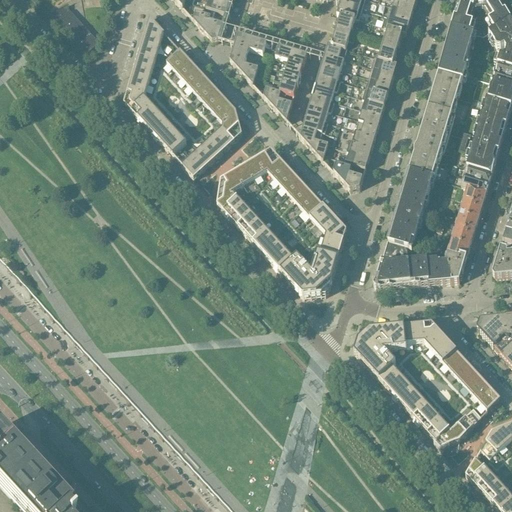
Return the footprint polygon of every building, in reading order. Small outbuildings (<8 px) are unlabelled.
[(218,44),(231,0),(169,0),(183,14),(184,9),(197,12),(193,25),(212,46),(218,44)] [(354,13),(357,2),(350,0),(342,0),(340,8),(354,13)] [(391,34),(394,25),(397,15),(400,4),(401,0),(357,0),(357,2),(354,13),(351,22),(355,23),(355,25),(351,35),(366,40),(366,39),(370,40),(369,41),(384,45),(384,44),(387,34),(387,33),(391,34)] [(415,9),(417,0),(401,0),(400,4),(415,9)] [(483,41),(483,40),(488,37),(509,23),(504,15),(495,0),(461,0),(452,31),(474,38),(483,41)] [(412,19),(415,9),(400,4),(397,15),(412,19)] [(99,45),(94,40),(69,13),(68,12),(68,8),(69,8),(68,7),(66,8),(62,10),(58,12),(55,15),(53,16),(49,19),(85,58),(99,45)] [(351,22),(354,13),(340,8),(336,19),(340,20),(355,25),(355,23),(351,22)] [(409,29),(412,19),(397,15),(394,25),(409,29)] [(351,35),(355,25),(340,20),(336,35),(350,39),(351,35)] [(149,22),(143,44),(161,49),(164,38),(149,22)] [(511,27),(509,23),(488,37),(497,51),(500,52),(504,50),(506,54),(504,61),(500,60),(497,69),(511,73),(511,27)] [(405,40),(409,29),(394,25),(391,34),(387,33),(387,34),(402,39),(405,40)] [(452,31),(438,77),(461,85),(463,85),(470,61),(467,60),(474,38),(452,31)] [(397,53),(402,39),(387,34),(384,44),(384,45),(383,49),(397,53)] [(349,45),(349,43),(350,39),(336,35),(331,50),(346,54),(349,45)] [(161,49),(159,54),(162,57),(169,57),(166,54),(173,48),(164,38),(161,49)] [(249,54),(252,43),(238,38),(234,49),(249,54)] [(263,58),(266,47),(252,43),(249,54),(263,58)] [(350,174),(351,170),(354,159),(357,149),(360,138),(363,128),(366,118),(369,107),(373,97),(376,87),(379,76),(382,67),(378,65),(378,64),(382,53),(367,49),(367,50),(363,49),(364,48),(349,43),(349,45),(346,54),(345,56),(342,55),(339,64),(336,74),(333,85),(329,95),(326,105),(323,116),(320,126),(317,137),(314,145),(328,149),(323,167),(333,178),(336,170),(350,174)] [(143,44),(140,54),(158,59),(159,54),(161,49),(143,44)] [(173,48),(166,54),(169,57),(176,51),(173,48)] [(246,64),(249,54),(234,49),(231,59),(246,64)] [(345,56),(346,54),(331,50),(328,49),(324,59),(339,64),(342,55),(345,56)] [(393,68),(396,58),(397,53),(383,49),(382,53),(378,64),(393,68)] [(289,66),(292,55),(279,50),(275,62),(289,66)] [(145,101),(145,103),(151,111),(158,118),(165,126),(172,133),(179,141),(186,148),(172,161),(174,163),(180,169),(181,170),(190,162),(198,155),(206,148),(214,140),(222,133),(222,129),(215,121),(209,113),(202,106),(195,98),(188,91),(181,83),(174,76),(167,68),(181,56),(176,51),(169,57),(162,57),(159,54),(158,59),(155,70),(151,80),(148,90),(145,101)] [(140,54),(137,64),(155,70),(158,59),(140,54)] [(303,70),(306,60),(307,59),(292,55),(289,66),(303,70)] [(181,56),(167,68),(174,76),(188,64),(181,56)] [(242,78),(244,69),(246,64),(231,59),(230,65),(242,78)] [(336,74),(339,64),(324,59),(321,70),(336,74)] [(137,64),(134,75),(151,80),(155,70),(137,64)] [(188,64),(174,76),(181,83),(195,71),(188,64)] [(393,81),(396,69),(393,68),(378,64),(378,65),(382,67),(379,76),(393,81)] [(300,81),(303,70),(289,66),(286,77),(300,81)] [(253,90),(258,73),(244,69),(242,78),(253,90)] [(511,73),(497,69),(494,78),(511,83),(511,73)] [(333,85),(336,74),(321,70),(318,80),(333,85)] [(195,71),(181,83),(188,91),(201,79),(195,71)] [(134,75),(131,85),(148,90),(151,80),(134,75)] [(390,91),(393,81),(379,76),(376,87),(390,91)] [(300,84),(299,84),(300,81),(286,77),(282,88),(296,93),(298,87),(299,87),(300,84)] [(456,101),(460,90),(461,85),(438,77),(428,110),(451,117),(455,105),(465,108),(466,104),(456,101)] [(511,97),(511,83),(494,78),(492,86),(491,86),(489,91),(511,97)] [(201,79),(188,91),(195,98),(208,86),(201,79)] [(329,95),(333,85),(318,80),(315,91),(329,95)] [(131,85),(128,95),(145,101),(148,90),(131,85)] [(208,86),(195,98),(202,106),(215,94),(208,86)] [(387,101),(390,91),(376,87),(373,97),(387,101)] [(293,104),(296,93),(282,88),(280,97),(279,100),(293,104)] [(326,105),(329,95),(315,91),(314,94),(312,94),(312,97),(313,97),(311,101),(326,105)] [(511,111),(511,109),(511,97),(489,91),(486,103),(511,111)] [(275,111),(279,100),(280,97),(266,93),(263,102),(275,114),(275,111)] [(215,94),(202,106),(209,113),(222,101),(215,94)] [(128,95),(124,108),(131,116),(145,103),(145,101),(128,95)] [(384,112),(387,101),(373,97),(369,107),(384,112)] [(290,115),(293,104),(279,100),(275,111),(290,115)] [(222,101),(209,113),(215,121),(229,109),(222,101)] [(323,116),(326,105),(311,101),(308,111),(323,116)] [(145,103),(131,116),(138,123),(151,111),(145,103)] [(501,146),(506,129),(511,111),(486,103),(485,105),(486,105),(484,113),(481,122),(476,139),(501,146)] [(381,122),(384,112),(369,107),(366,118),(381,122)] [(229,109),(215,121),(222,129),(236,116),(229,109)] [(428,110),(418,143),(445,151),(455,118),(451,117),(428,110)] [(151,111),(138,123),(140,125),(145,131),(158,118),(151,111)] [(286,127),(290,115),(275,111),(275,114),(286,127)] [(320,126),(323,116),(308,111),(305,122),(320,126)] [(222,129),(222,133),(234,146),(242,139),(236,116),(222,129)] [(362,511),(310,455),(92,217),(0,117),(0,263),(22,288),(227,511),(362,511)] [(158,118),(145,131),(152,138),(165,126),(158,118)] [(378,132),(381,122),(366,118),(363,128),(378,132)] [(317,137),(320,126),(305,122),(302,132),(317,137)] [(165,126),(152,138),(159,146),(172,133),(165,126)] [(375,143),(378,132),(363,128),(360,138),(375,143)] [(312,154),(314,145),(317,137),(302,132),(299,141),(312,154)] [(172,133),(159,146),(165,153),(179,141),(172,133)] [(222,133),(214,140),(226,154),(234,146),(222,133)] [(462,135),(457,152),(465,155),(466,152),(464,151),(467,140),(469,140),(470,137),(462,135)] [(371,153),(375,143),(360,138),(357,149),(371,153)] [(501,146),(476,139),(473,149),(471,157),(496,164),(501,146)] [(214,140),(206,148),(218,161),(226,154),(214,140)] [(179,141),(165,153),(172,161),(186,148),(179,141)] [(445,151),(418,143),(417,149),(416,150),(415,151),(415,152),(414,153),(414,154),(414,155),(414,156),(414,157),(414,158),(409,175),(432,182),(440,155),(443,156),(445,151)] [(328,149),(314,145),(312,154),(323,167),(328,149)] [(206,148),(198,155),(210,168),(218,161),(206,148)] [(368,164),(371,153),(357,149),(354,159),(368,164)] [(271,154),(255,163),(265,179),(267,178),(267,177),(280,165),(271,154)] [(198,155),(190,162),(202,176),(210,168),(198,155)] [(496,164),(471,157),(469,164),(468,164),(466,172),(491,180),(496,164)] [(365,174),(368,164),(354,159),(351,170),(365,174)] [(190,162),(181,170),(193,184),(202,176),(190,162)] [(255,163),(245,170),(254,185),(265,179),(255,163)] [(280,165),(267,177),(267,178),(274,185),(288,172),(280,165)] [(245,170),(235,176),(244,191),(254,185),(245,170)] [(345,190),(348,180),(350,174),(336,170),(333,178),(345,190)] [(362,184),(365,174),(351,170),(350,174),(348,180),(362,184)] [(288,172),(274,185),(281,193),(295,180),(288,172)] [(491,180),(466,172),(464,182),(488,189),(491,180)] [(409,175),(401,201),(425,209),(433,182),(432,182),(409,175)] [(235,176),(224,182),(234,198),(244,191),(235,176)] [(234,198),(233,198),(237,204),(245,212),(252,220),(259,228),(266,236),(274,244),(281,251),(287,259),(295,267),(297,264),(304,271),(317,259),(320,260),(323,251),(326,241),(324,239),(317,232),(310,224),(303,216),(296,209),(289,201),(281,193),(274,185),(267,178),(265,179),(254,185),(244,191),(234,198)] [(295,180),(281,193),(289,201),(302,188),(295,180)] [(359,194),(362,184),(348,180),(345,190),(350,196),(359,194)] [(221,184),(217,209),(224,217),(237,204),(233,198),(234,198),(224,182),(221,184)] [(488,189),(464,182),(461,192),(466,193),(485,199),(488,189)] [(302,188),(289,201),(296,209),(309,196),(302,188)] [(485,199),(466,193),(459,220),(477,225),(485,199)] [(309,196),(296,209),(303,216),(316,204),(309,196)] [(401,201),(393,228),(417,236),(425,209),(401,201)] [(237,204),(224,217),(231,225),(245,212),(237,204)] [(316,204),(303,216),(310,224),(324,212),(316,204)] [(245,212),(231,225),(238,233),(252,220),(245,212)] [(324,212),(310,224),(317,232),(330,219),(324,212)] [(330,219),(317,232),(324,239),(337,227),(330,219)] [(252,220),(238,233),(246,241),(259,228),(252,220)] [(477,225),(459,220),(451,247),(469,252),(477,225)] [(511,225),(509,225),(503,244),(511,247),(511,225)] [(337,227),(324,239),(326,241),(343,247),(346,237),(337,227)] [(259,228),(246,241),(253,248),(266,236),(259,228)] [(417,236),(393,228),(387,247),(407,253),(411,254),(417,236)] [(266,236),(253,248),(260,256),(274,244),(266,236)] [(326,241),(323,251),(341,256),(343,247),(326,241)] [(274,244),(260,256),(267,264),(281,251),(274,244)] [(511,250),(511,247),(503,244),(500,253),(510,256),(511,250)] [(408,267),(407,253),(387,247),(381,266),(390,269),(408,267)] [(469,252),(451,247),(446,264),(445,267),(448,266),(448,273),(450,273),(452,288),(459,287),(469,252)] [(281,251),(267,264),(274,271),(287,259),(281,251)] [(323,251),(320,260),(338,265),(341,256),(323,251)] [(511,281),(511,255),(510,256),(500,253),(493,278),(492,280),(495,283),(511,281)] [(287,259),(274,271),(281,279),(281,280),(295,267),(287,259)] [(295,267),(281,280),(287,285),(300,300),(303,302),(321,300),(321,298),(328,297),(338,265),(320,260),(317,259),(304,271),(297,264),(295,267)] [(452,288),(450,273),(448,273),(448,266),(445,267),(437,267),(437,265),(427,266),(427,265),(409,267),(411,292),(452,288)] [(390,269),(381,266),(374,291),(378,295),(392,294),(390,269)] [(409,267),(408,267),(390,269),(392,294),(411,292),(409,267)] [(321,326),(339,316),(337,312),(319,323),(321,326)] [(511,321),(480,325),(476,333),(506,366),(511,359),(511,321)] [(423,330),(413,331),(415,350),(424,349),(425,349),(423,330)] [(432,330),(423,330),(425,349),(424,349),(428,353),(442,341),(432,330)] [(413,331),(403,332),(405,351),(415,350),(413,331)] [(358,346),(354,359),(356,361),(373,379),(378,384),(391,372),(394,369),(388,363),(396,356),(405,355),(405,351),(403,332),(363,336),(360,347),(358,346)] [(442,341),(428,353),(435,360),(449,348),(442,341)] [(449,348),(435,360),(442,368),(456,356),(449,348)] [(396,356),(388,363),(394,369),(391,372),(399,380),(406,388),(412,395),(420,403),(427,410),(434,418),(441,426),(448,434),(450,436),(473,415),(481,424),(487,417),(478,407),(471,399),(463,391),(456,383),(449,376),(442,368),(435,360),(428,353),(424,349),(415,350),(405,351),(405,355),(396,356)] [(456,356),(442,368),(449,376),(463,363),(456,356)] [(463,363),(449,376),(456,383),(470,371),(463,363)] [(470,371),(456,383),(463,391),(477,379),(470,371)] [(391,372),(378,384),(378,385),(385,392),(399,380),(391,372)] [(477,379),(463,391),(471,399),(484,387),(477,379)] [(399,380),(385,392),(392,400),(406,388),(399,380)] [(484,387),(471,399),(478,407),(491,395),(484,387)] [(406,388),(392,400),(399,408),(412,395),(406,388)] [(412,395),(399,408),(406,415),(420,403),(412,395)] [(491,395),(478,407),(487,417),(500,404),(491,395)] [(420,403),(406,415),(413,423),(427,410),(420,403)] [(427,410),(413,423),(420,431),(434,418),(427,410)] [(473,415),(450,436),(459,446),(481,424),(473,415)] [(434,418),(420,431),(428,439),(441,426),(434,418)] [(441,426),(428,439),(435,447),(448,434),(441,426)] [(511,427),(501,432),(511,443),(511,427)] [(492,436),(491,436),(500,445),(492,452),(497,458),(511,444),(511,443),(501,432),(492,436)] [(66,511),(70,509),(0,433),(0,491),(19,511),(66,511)] [(448,434),(435,447),(441,453),(459,446),(450,436),(448,434)] [(491,436),(480,455),(489,465),(497,458),(492,452),(500,445),(491,436)] [(477,462),(476,464),(484,473),(491,481),(499,489),(506,497),(511,503),(511,444),(497,458),(489,465),(480,455),(476,462),(477,462)] [(476,462),(465,480),(471,486),(484,473),(476,464),(477,462),(476,462)] [(484,473),(471,486),(478,493),(491,481),(484,473)] [(491,481),(478,493),(485,501),(499,489),(491,481)] [(499,489),(485,501),(492,509),(506,497),(499,489)] [(511,503),(506,497),(492,509),(494,511),(504,511),(511,505),(511,503)]
